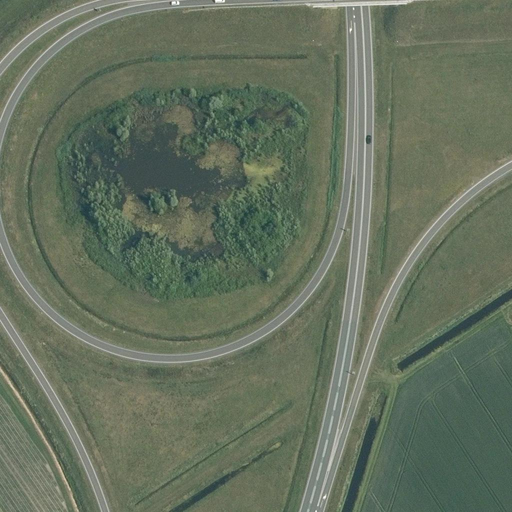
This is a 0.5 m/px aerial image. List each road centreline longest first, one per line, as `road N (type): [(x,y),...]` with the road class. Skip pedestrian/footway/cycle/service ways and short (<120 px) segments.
road 1 (trunk): [(362,22),(336,237),(299,302),(261,332),(189,358),(135,356),(90,341),(34,296),(0,231)]
road 2 (trunk): [(309,505),(359,246),(362,22)]
road 3 (trunk): [(309,505),(402,273),(462,200),(511,165)]
road 4 (trunk): [(0,133),(27,77),(59,45),(120,12),(180,0)]
road 5 (trunk): [(0,314),(73,436),(105,511)]
road 6 (trunk): [(118,0),(49,25),(0,71)]
